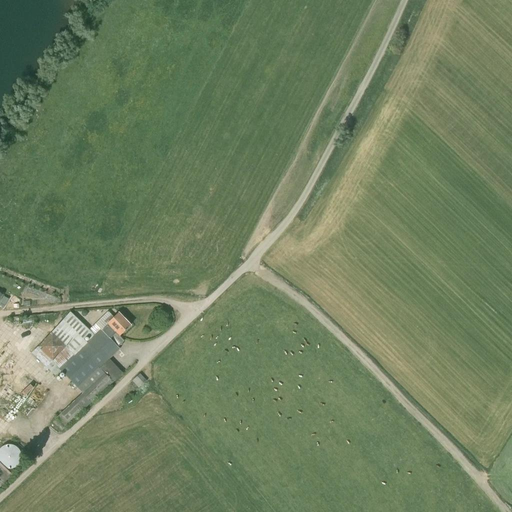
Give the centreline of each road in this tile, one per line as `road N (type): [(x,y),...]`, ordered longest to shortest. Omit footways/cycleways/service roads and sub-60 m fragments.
road 1 (unclassified): [(0,496),(249,263),(294,209),(402,0)]
road 2 (unknown): [(0,310),(147,299),(190,318)]
